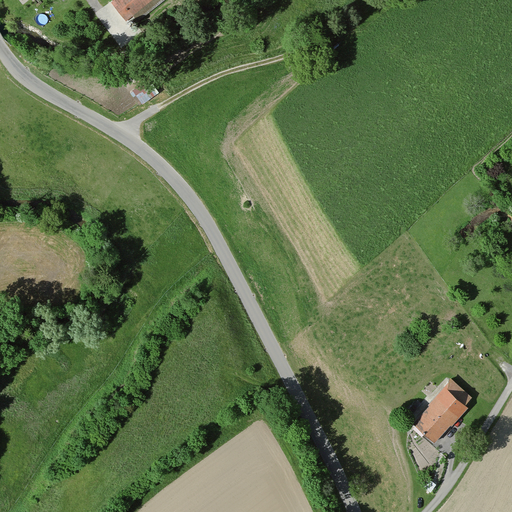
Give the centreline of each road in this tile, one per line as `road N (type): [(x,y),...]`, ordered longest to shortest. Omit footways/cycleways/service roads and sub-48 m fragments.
road 1 (tertiary): [(351,511),(199,208),(155,157),(26,78),(0,46)]
road 2 (track): [(117,131),(226,70),(297,52)]
